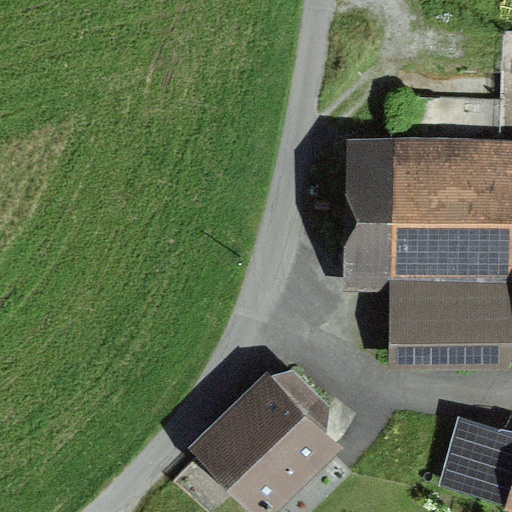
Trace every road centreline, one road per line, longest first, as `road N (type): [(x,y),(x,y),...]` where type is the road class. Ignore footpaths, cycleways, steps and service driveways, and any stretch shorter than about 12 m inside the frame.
road 1 (unclassified): [(313,0),(229,388),(122,511)]
road 2 (track): [(249,296),(347,370),(483,388),(511,374)]
